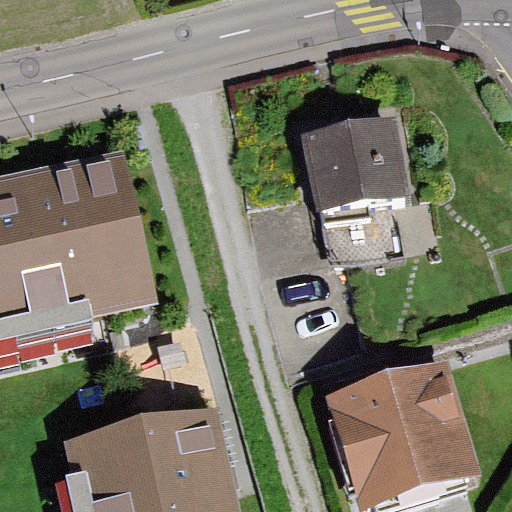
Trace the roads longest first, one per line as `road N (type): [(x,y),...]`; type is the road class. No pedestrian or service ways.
road 1 (track): [(309,511),(184,44)]
road 2 (tertiary): [(0,89),(379,0)]
